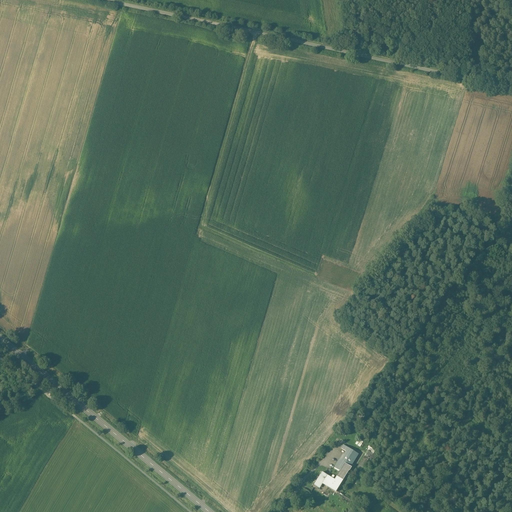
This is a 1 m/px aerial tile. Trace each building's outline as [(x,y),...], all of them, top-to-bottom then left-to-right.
[(359,439),(356,444),(362,447),(365,442),(359,439)] [(348,449),(343,446),(339,451),(345,455),(348,449)] [(369,447),(366,454),(372,457),(375,449),(369,447)] [(345,455),(340,462),(344,464),(349,467),(351,464),(352,465),(354,462),(352,460),(356,454),(348,449),(345,455)] [(340,462),(339,461),(334,468),(339,471),(344,464),(340,462)] [(339,471),(335,477),(336,477),(342,481),(348,471),(349,472),(351,468),(349,467),(344,464),(339,471)] [(334,481),(322,473),(317,480),(318,480),(316,484),(321,486),(322,484),(335,492),(342,481),(336,477),(334,481)]
